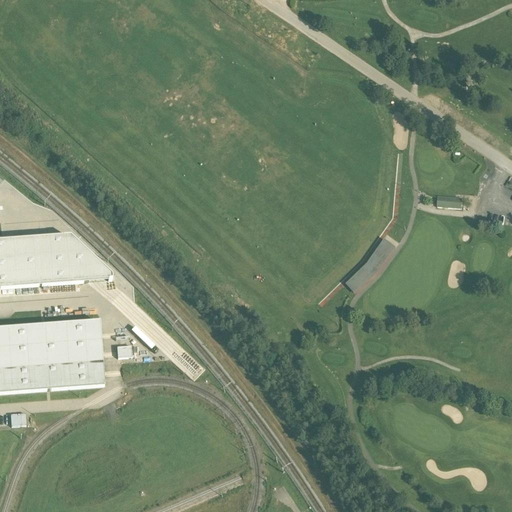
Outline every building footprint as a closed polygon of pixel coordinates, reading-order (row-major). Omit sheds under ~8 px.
[(462,201),(438,199),(437,209),(461,211),(462,201)] [(113,281),(113,276),(71,237),(0,241),(0,289),(93,283),(99,283),(113,281)] [(401,256),(391,248),(352,295),(362,303),(401,256)] [(99,324),(0,331),(0,395),(104,388),(99,324)] [(117,351),(118,360),(131,359),(131,350),(117,351)] [(26,416),(11,416),(11,428),(27,428),(26,416)]
